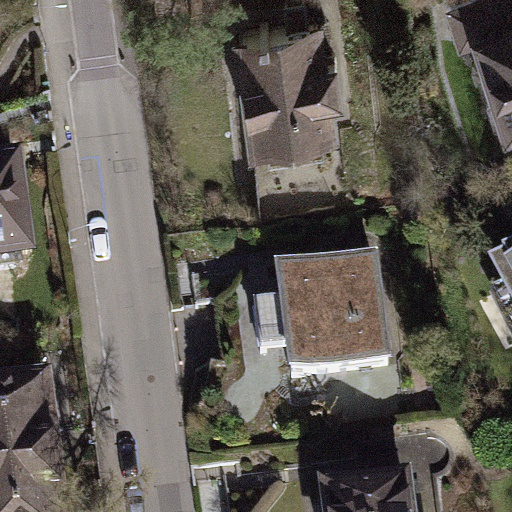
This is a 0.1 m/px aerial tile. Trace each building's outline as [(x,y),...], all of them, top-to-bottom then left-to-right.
[(469,22),(511,9),(511,0),(445,0),(457,39),(473,34),(469,22)] [(501,128),(511,125),(511,9),(469,22),(473,34),(501,128)] [(232,25),(247,143),(265,141),(268,159),(323,152),(321,134),(338,132),(333,94),(342,93),(337,49),(325,50),(321,14),(232,25)] [(0,269),(26,266),(25,259),(40,257),(26,150),(0,152),(0,269)] [(511,249),(500,256),(507,269),(498,273),(511,300),(511,249)] [(282,351),(286,381),(391,368),(377,258),(271,271),(275,303),(252,306),(258,354),(282,351)] [(0,379),(0,469),(67,460),(56,372),(0,379)] [(0,469),(0,511),(74,511),(67,460),(0,469)] [(323,493),(325,511),(423,511),(420,481),(323,493)]
